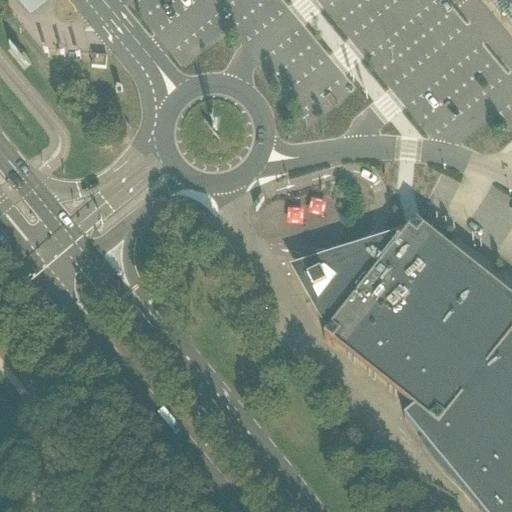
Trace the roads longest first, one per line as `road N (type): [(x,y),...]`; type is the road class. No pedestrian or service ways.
road 1 (secondary): [(295,511),(88,260)]
road 2 (secondary): [(40,279),(233,511)]
road 3 (unclassified): [(186,178),(217,186),(255,164),(263,121),(247,96),(205,85),(179,97),(164,123),(166,153)]
road 4 (unclassified): [(166,153),(68,235)]
road 5 (unclassified): [(88,260),(186,178)]
